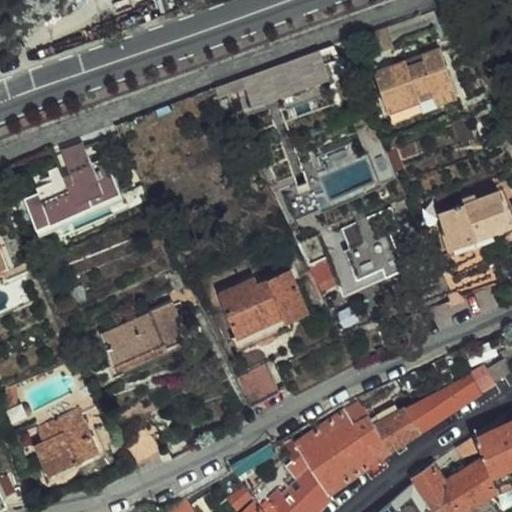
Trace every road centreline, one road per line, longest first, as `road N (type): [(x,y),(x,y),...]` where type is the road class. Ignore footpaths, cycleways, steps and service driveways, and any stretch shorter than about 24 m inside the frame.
road 1 (residential): [(511,308),(414,344),(134,486),(46,511)]
road 2 (residential): [(0,159),(440,0)]
road 3 (primary): [(0,105),(294,0)]
road 4 (tertiary): [(342,511),(511,393)]
